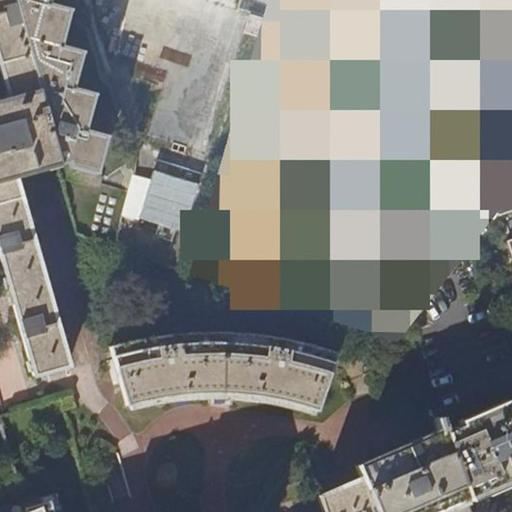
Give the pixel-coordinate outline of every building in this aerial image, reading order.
[(0,100),(0,250),(33,372),(68,363),(17,175),(58,163),(12,0),(0,0),(0,62),(4,77),(7,76),(13,97),(0,100)] [(12,0),(58,163),(62,174),(71,172),(96,179),(108,133),(86,126),(95,91),(74,85),(83,48),(61,42),(71,6),(48,0),(12,0)] [(316,408),(336,351),(305,342),(287,338),(246,332),(217,331),(190,331),(163,333),(135,336),(109,342),(125,400),(147,396),(171,393),(195,391),(230,391),(255,394),(280,398),(300,403),(316,408)] [(393,354),(397,362),(416,354),(413,345),(393,354)] [(61,395),(64,407),(74,404),(71,392),(61,395)] [(511,404),(443,434),(465,499),(511,479),(511,404)] [(469,511),(465,499),(443,434),(438,420),(431,422),(434,433),(313,485),(320,508),(321,511),(469,511)] [(52,511),(50,500),(25,506),(27,511),(52,511)]
